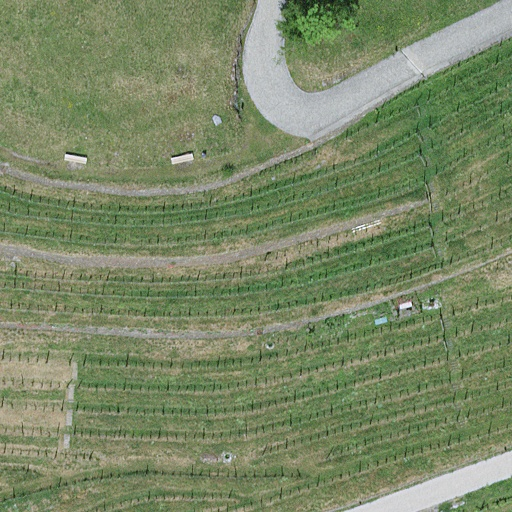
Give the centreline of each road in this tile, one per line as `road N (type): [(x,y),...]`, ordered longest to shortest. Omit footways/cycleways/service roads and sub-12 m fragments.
road 1 (track): [(511,17),(346,108),(296,112),(280,102),(268,77),(275,0)]
road 2 (track): [(385,511),(511,464)]
